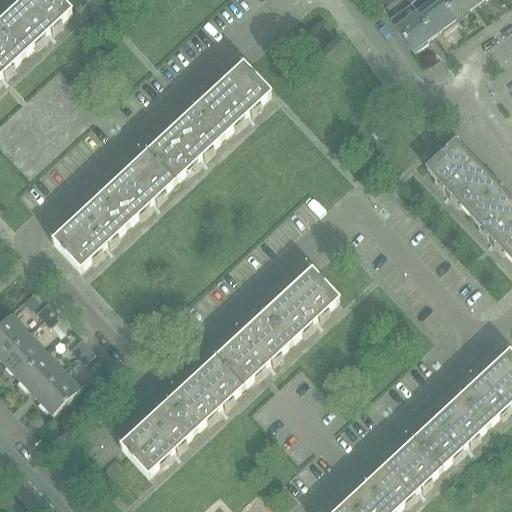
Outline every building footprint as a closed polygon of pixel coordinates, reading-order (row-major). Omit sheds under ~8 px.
[(34,0),(0,32),(0,35),(24,62),(44,44),(46,46),(47,46),(45,43),(51,37),(54,39),(55,39),(52,36),(72,17),(56,0),(34,0)] [(421,0),(411,7),(435,39),(443,33),(441,32),(454,23),(455,24),(456,24),(438,0),(421,0)] [(471,0),(438,0),(456,24),(455,22),(468,13),(469,14),(477,8),(471,0)] [(471,0),(477,8),(485,3),(484,1),(485,0),(471,0)] [(435,39),(411,7),(390,22),(396,30),(396,31),(415,57),(429,47),(428,44),(435,39)] [(335,41),(330,35),(323,28),(307,44),(318,56),(335,41)] [(0,84),(4,81),(7,83),(5,80),(24,62),(0,35),(0,84)] [(244,73),(242,75),(198,116),(195,113),(194,113),(223,144),(243,126),(245,129),(246,128),(244,125),(250,119),(253,122),(254,121),(251,118),(271,100),(242,69),(241,70),(244,73)] [(197,117),(187,126),(150,160),(148,156),(147,157),(176,188),(196,170),(198,172),(199,172),(196,169),(203,163),(206,166),(206,165),(204,162),(223,144),(194,113),(197,117)] [(499,195),(489,184),(456,148),(459,145),(458,144),(427,173),(445,193),(443,196),(444,196),(446,194),(452,201),(450,203),(451,204),(453,202),(471,221),(502,192),(499,195)] [(149,161),(139,170),(103,204),(100,201),(99,201),(129,232),(148,214),(150,217),(151,216),(149,213),(156,207),(158,210),(159,209),(156,206),(176,188),(147,157),(146,158),(149,161)] [(325,187),(287,228),(304,243),(342,202),(325,187)] [(511,208),(500,195),(503,192),(502,192),(471,221),(489,240),(487,243),(487,244),(490,241),(496,248),(494,250),(494,251),(497,249),(511,264),(511,208)] [(102,205),(92,214),(56,248),(53,244),(52,245),(81,276),(101,258),(103,260),(104,260),(102,257),(108,251),(111,253),(112,253),(109,250),(129,232),(99,201),(102,205)] [(312,278),(302,288),(266,321),(263,318),(291,350),(311,332),(313,334),(314,334),(312,331),(319,325),(321,327),(322,327),(319,324),(339,305),(310,274),(310,275),(312,278)] [(55,314),(48,306),(36,317),(43,325),(55,314)] [(62,321),(55,314),(43,325),(50,332),(62,321)] [(265,322),(255,332),(219,365),(216,362),(215,362),(244,393),(264,375),(266,378),(267,377),(264,375),(271,368),(274,371),(274,370),(272,368),(291,350),(263,318),(262,319),(265,322)] [(0,356),(4,360),(28,338),(11,320),(12,320),(11,319),(0,329),(0,356)] [(7,370),(18,382),(45,356),(28,338),(4,360),(0,364),(1,365),(5,361),(10,367),(7,370)] [(89,351),(82,343),(70,354),(77,362),(89,351)] [(96,358),(89,351),(77,362),(84,369),(96,358)] [(33,391),(38,397),(62,375),(45,356),(18,382),(30,394),(33,391)] [(510,360),(500,370),(463,403),(460,400),(489,432),(508,414),(511,416),(511,415),(509,413),(511,410),(511,360),(508,356),(507,357),(510,360)] [(217,366),(207,376),(171,409),(168,406),(167,406),(196,437),(216,419),(218,422),(219,421),(217,419),(223,412),(226,415),(227,414),(224,412),(244,393),(215,362),(214,363),(217,366)] [(62,375),(38,397),(34,401),(35,401),(39,398),(44,403),(41,406),(52,418),(51,419),(52,420),(81,393),(80,392),(79,393),(62,375)] [(463,404),(452,414),(416,447),(413,444),(442,476),(461,457),(464,460),(464,459),(462,457),(469,450),(471,453),(472,452),(470,450),(489,432),(460,400),(460,401),(463,404)] [(170,410),(160,419),(123,453),(121,449),(119,450),(148,482),(168,463),(171,466),(172,465),(169,462),(176,456),(179,459),(179,458),(177,455),(196,437),(167,406),(167,407),(170,410)] [(415,448),(405,458),(369,491),(366,488),(365,488),(387,511),(402,511),(414,502),(416,504),(417,503),(414,501),(421,494),(424,497),(424,496),(422,494),(442,476),(413,444),(412,445),(415,448)] [(368,492),(358,502),(346,511),(387,511),(365,488),(365,489),(368,492)]
